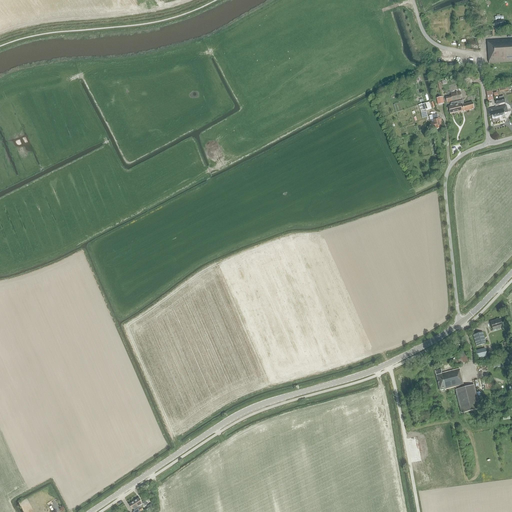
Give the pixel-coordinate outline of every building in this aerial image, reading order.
[(511,38),(487,41),(486,41),(486,42),(487,42),(489,64),(511,61),(511,38)] [(446,97),(446,102),(447,102),(461,99),(459,91),(451,93),(451,96),(445,97),(446,97)] [(496,105),(505,103),(503,96),(499,97),(499,99),(495,100),(496,105)] [(472,103),(464,105),(463,101),(456,102),(451,103),(451,106),(448,107),(450,114),(462,112),(462,111),(463,111),(474,109),(472,103)] [(418,105),(422,118),(427,117),(425,110),(427,110),(428,110),(431,109),(429,103),(422,105),(422,104),(418,105)] [(504,114),(508,113),(506,106),(499,107),(496,108),(496,107),(487,109),(489,117),(491,116),(492,120),(499,118),(505,117),(504,114)] [(440,126),(442,126),(440,118),(438,118),(438,115),(436,114),(432,115),(429,116),(430,120),(431,119),(432,123),(430,124),(431,129),(435,128),(435,130),(441,128),(440,126)] [(490,322),(493,330),(502,327),(500,319),(490,322)] [(486,344),(483,332),(473,335),(476,346),(486,344)] [(456,351),(459,359),(456,360),(455,358),(452,359),(452,361),(454,366),(458,365),(459,366),(469,361),(468,359),(469,359),(464,347),(456,351)] [(487,356),(485,348),(475,351),(477,359),(487,356)] [(474,386),(463,388),(462,385),(463,385),(459,369),(442,374),(442,375),(441,375),(441,373),(442,373),(441,369),(435,371),(436,375),(440,390),(444,389),(444,390),(446,390),(446,389),(455,387),(456,390),(455,390),(461,414),(480,409),(474,386)] [(485,382),(485,389),(495,389),(494,381),(485,382)] [(142,504),(139,498),(134,501),(140,511),(141,511),(143,511),(140,506),(142,504)] [(140,511),(134,501),(129,505),(132,510),(133,510),(134,511),(133,511),(140,511)]
